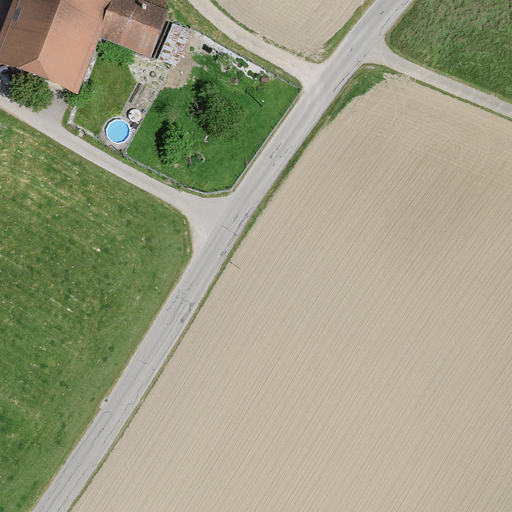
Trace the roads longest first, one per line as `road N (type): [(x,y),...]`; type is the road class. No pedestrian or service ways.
road 1 (tertiary): [(398,0),(227,227),(47,511)]
road 2 (unknown): [(0,103),(227,227)]
